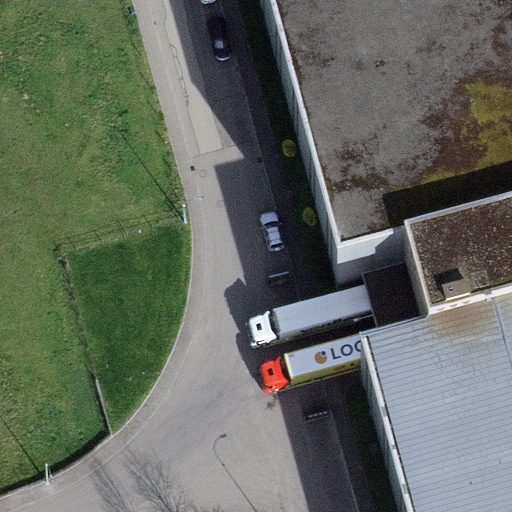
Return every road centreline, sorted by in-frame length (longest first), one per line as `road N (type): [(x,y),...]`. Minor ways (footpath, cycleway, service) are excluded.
road 1 (residential): [(296,436),(173,0)]
road 2 (residential): [(296,436),(115,511)]
